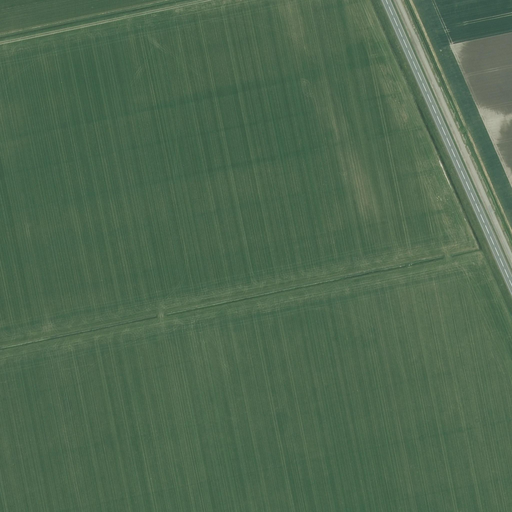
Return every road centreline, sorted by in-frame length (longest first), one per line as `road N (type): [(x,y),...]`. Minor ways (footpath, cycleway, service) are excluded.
road 1 (trunk): [(511,285),(384,0)]
road 2 (unclassified): [(511,259),(398,0)]
